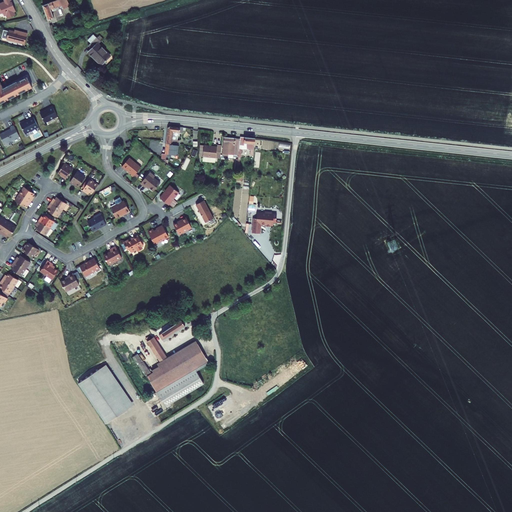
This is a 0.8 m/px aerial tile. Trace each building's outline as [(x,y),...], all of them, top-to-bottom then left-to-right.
[(14,12),(16,11),(12,1),(11,2),(10,0),(4,0),(5,1),(0,3),(0,13),(3,12),(4,16),(6,15),(8,14),(9,17),(15,15),(14,12)] [(56,0),(43,5),(48,20),(54,18),(51,12),(51,9),(62,5),(63,7),(63,9),(70,6),(67,0),(56,0)] [(8,40),(26,46),(29,35),(19,32),(19,34),(10,31),(8,40)] [(101,65),(110,56),(98,44),(101,41),(94,34),(88,40),(91,42),(88,45),(92,48),(88,52),(101,65)] [(0,81),(0,103),(32,87),(27,77),(17,82),(18,85),(8,90),(5,92),(0,81)] [(40,113),(45,123),(58,116),(52,106),(48,108),(49,109),(46,111),(45,110),(40,113)] [(20,124),(25,134),(39,127),(33,117),(28,119),(29,120),(20,124)] [(20,136),(14,125),(10,127),(11,129),(0,134),(0,135),(5,144),(20,136)] [(168,127),(167,144),(172,144),(179,145),(180,140),(178,140),(172,139),(173,135),(174,135),(175,132),(180,133),(180,127),(170,126),(168,127)] [(254,155),(255,138),(240,136),(240,139),(239,149),(242,149),(247,149),(247,148),(249,148),(249,149),(251,150),(250,155),(254,155)] [(239,149),(240,139),(236,138),(224,137),(222,155),(228,156),(228,154),(238,155),(239,151),(239,149)] [(172,144),(167,144),(166,154),(162,153),(161,160),(166,160),(166,154),(176,155),(176,151),(178,151),(179,145),(172,144)] [(220,158),(222,145),(217,145),(217,147),(204,145),(203,156),(216,157),(220,158)] [(129,173),(133,177),(141,167),(129,158),(122,166),(130,172),(129,173)] [(75,168),(67,163),(60,172),(65,175),(64,176),(68,179),(75,168)] [(79,171),(72,182),(76,185),(77,184),(82,187),(88,176),(79,171)] [(150,172),(140,183),(146,188),(147,186),(153,191),(160,183),(154,177),(155,176),(150,172)] [(89,190),(94,193),(100,183),(92,178),(84,190),(88,192),(89,190)] [(160,198),(169,205),(179,192),(170,185),(160,198)] [(25,188),(20,195),(32,203),(34,200),(32,198),(35,195),(25,188)] [(32,203),(20,195),(16,202),(26,208),(28,205),(30,206),(32,203)] [(54,200),(52,204),(62,211),(67,205),(58,199),(56,201),(54,200)] [(116,206),(110,209),(115,220),(122,216),(123,217),(129,214),(123,202),(121,203),(119,199),(113,202),(116,206)] [(195,206),(205,224),(213,220),(203,202),(195,206)] [(58,218),(62,211),(52,204),(49,208),(51,209),(49,212),(58,218)] [(251,218),(250,233),(258,233),(259,224),(264,225),(265,225),(265,223),(268,224),(268,225),(269,225),(271,225),(271,222),(275,222),(275,214),(270,214),(269,212),(265,212),(263,213),(255,212),(255,218),(251,218)] [(91,231),(98,228),(98,229),(105,225),(99,214),(93,217),(93,218),(86,222),(91,231)] [(42,219),(40,222),(51,229),(55,223),(46,217),(44,220),(42,219)] [(174,225),(180,237),(188,233),(187,231),(192,229),(186,220),(179,224),(179,223),(174,225)] [(8,222),(0,234),(4,236),(5,234),(10,238),(17,228),(8,222)] [(46,236),(51,229),(40,222),(38,225),(39,226),(37,230),(46,236)] [(168,239),(162,227),(157,231),(157,232),(155,233),(154,231),(148,234),(154,245),(157,246),(162,243),(162,242),(168,239)] [(136,251),(138,254),(141,252),(143,250),(142,248),(144,247),(143,246),(144,245),(140,238),(138,239),(138,238),(129,242),(129,241),(123,244),(126,250),(129,249),(131,253),(136,251)] [(38,250),(28,243),(25,248),(24,248),(22,251),(32,258),(38,250)] [(122,259),(116,247),(110,250),(112,252),(104,256),(109,266),(122,259)] [(16,259),(14,262),(26,270),(30,263),(20,257),(18,260),(16,259)] [(81,268),(85,277),(91,274),(92,275),(101,271),(95,259),(88,263),(89,264),(81,268)] [(21,277),(26,270),(14,262),(12,265),(14,266),(11,270),(21,277)] [(47,262),(40,273),(52,281),(58,272),(52,268),(53,266),(47,262)] [(4,277),(2,280),(13,288),(18,282),(8,275),(6,278),(4,277)] [(79,286),(73,275),(67,278),(68,279),(61,283),(66,293),(79,286)] [(0,288),(9,295),(13,288),(2,280),(0,282),(0,283),(2,285),(0,287),(0,288)] [(169,337),(189,324),(185,319),(166,331),(169,337)] [(201,342),(202,342),(207,339),(200,328),(194,331),(201,342)] [(149,342),(162,362),(169,358),(156,338),(155,338),(154,336),(150,338),(151,340),(149,342)] [(148,378),(153,385),(179,372),(204,356),(195,341),(169,358),(162,362),(157,365),(159,368),(154,371),(156,374),(148,378)] [(154,374),(141,354),(135,357),(148,377),(154,374)] [(208,361),(204,356),(179,372),(153,385),(157,393),(208,361)] [(290,365),(295,373),(306,367),(301,358),(290,365)] [(107,366),(101,370),(127,411),(132,408),(107,366)] [(127,411),(101,370),(78,384),(104,425),(127,411)] [(238,407),(234,401),(229,393),(209,405),(217,419),(238,407)]
